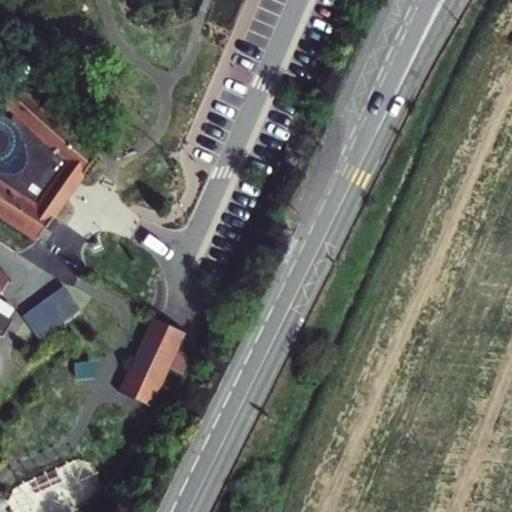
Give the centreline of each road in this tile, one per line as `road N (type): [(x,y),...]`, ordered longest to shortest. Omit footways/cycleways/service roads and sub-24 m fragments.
road 1 (secondary): [(186,511),(373,137)]
road 2 (secondary): [(373,137),(456,0)]
road 3 (secondary): [(432,0),(373,137)]
